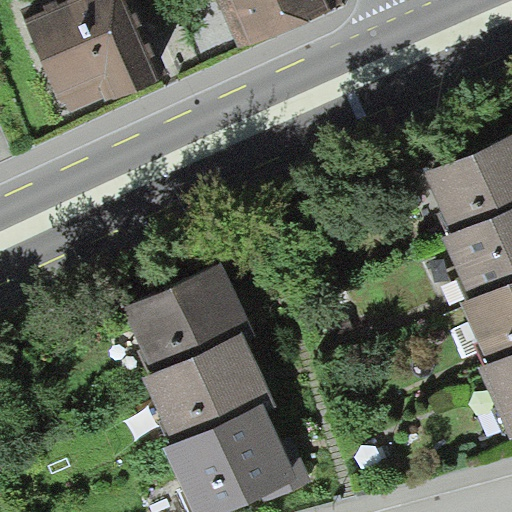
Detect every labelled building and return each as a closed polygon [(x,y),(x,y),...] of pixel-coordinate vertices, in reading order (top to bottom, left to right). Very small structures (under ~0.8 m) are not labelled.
[(128,0),(87,0),(26,27),(62,109),(67,106),(72,117),(105,103),(109,111),(166,86),(128,0)] [(324,0),(217,0),(244,57),(333,17),(324,0)] [(511,145),(498,114),(404,156),(433,221),(511,185),(511,145)] [(511,185),(433,221),(428,223),(457,287),(511,262),(511,185)] [(511,262),(457,287),(450,290),(479,355),(511,339),(511,262)] [(223,263),(125,308),(154,373),(245,334),(248,340),(256,336),(223,263)] [(278,409),(248,340),(245,334),(154,373),(144,378),(173,445),(266,405),(270,412),(278,409)] [(511,339),(479,355),(471,358),(500,422),(511,416),(511,339)] [(270,412),(266,405),(173,445),(166,448),(193,511),(231,511),(291,486),(294,492),(313,484),(295,443),(285,447),(270,412)]
